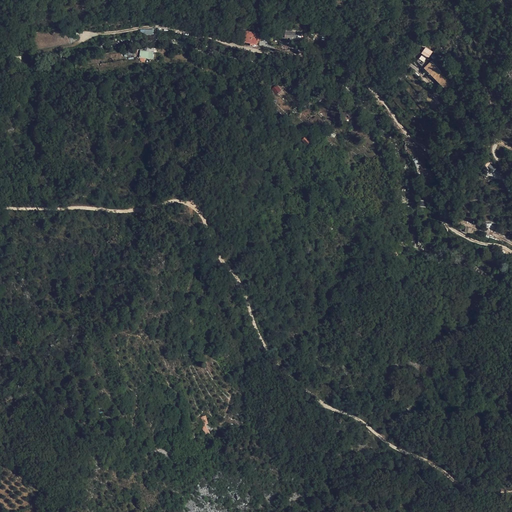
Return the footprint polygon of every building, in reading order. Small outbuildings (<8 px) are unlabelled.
[(480,24),(473,19),(470,24),(476,29),(480,24)] [(247,30),(245,42),(257,45),(259,33),(247,30)] [(140,50),(139,58),(153,59),(154,51),(140,50)] [(429,57),(423,52),(419,58),(425,63),(429,57)] [(430,61),(423,68),(444,88),(451,81),(430,61)] [(276,87),(271,91),(275,97),(281,92),(276,87)] [(306,137),(301,141),(306,147),(311,142),(306,137)] [(473,229),(468,226),(464,233),(470,236),(473,229)]
